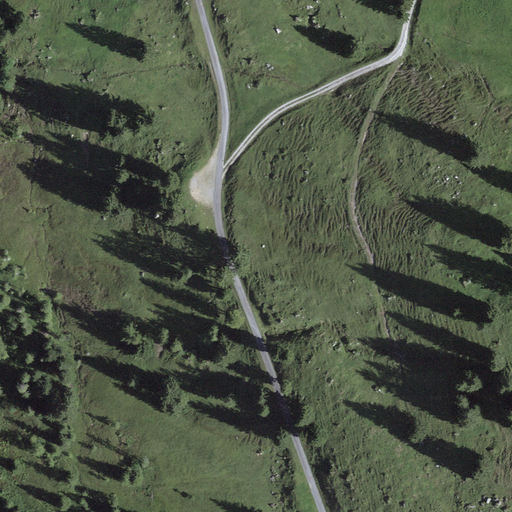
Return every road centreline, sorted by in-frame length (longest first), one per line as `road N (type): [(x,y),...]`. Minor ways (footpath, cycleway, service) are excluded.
road 1 (track): [(322,511),(221,237),(225,106),(198,0)]
road 2 (track): [(412,0),(393,58),(271,116),(218,176)]
